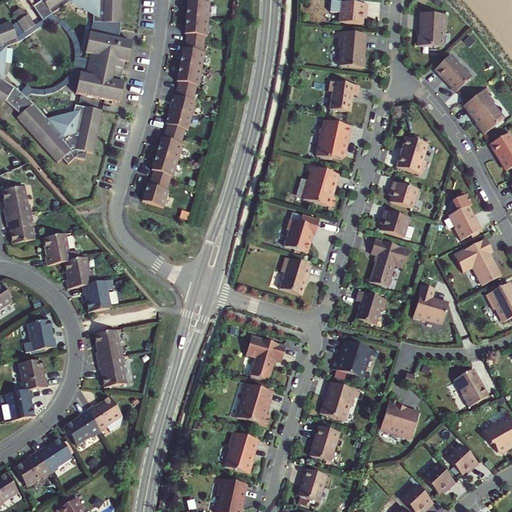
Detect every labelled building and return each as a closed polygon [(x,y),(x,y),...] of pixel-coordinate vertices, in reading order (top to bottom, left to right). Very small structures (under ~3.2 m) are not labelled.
[(33,8),(43,23),(74,1),(78,6),(93,16),(93,24),(94,24),(121,25),(121,0),(40,0),(42,2),(33,8)] [(205,0),(186,0),(186,6),(184,6),(183,22),(205,24),(207,8),(205,8),(205,0)] [(367,5),(340,3),(339,23),(362,25),(362,19),(363,15),(366,15),(367,5)] [(24,6),(12,13),(17,22),(29,15),(24,6)] [(447,16),(420,14),(419,30),(422,30),(421,36),(419,36),(416,36),(416,46),(441,48),(442,32),(445,32),(447,16)] [(17,24),(24,34),(34,27),(27,17),(17,24)] [(205,24),(183,22),(181,39),(183,39),(182,47),(201,49),(202,41),(204,41),(205,24)] [(2,51),(18,45),(10,24),(0,28),(0,106),(2,108),(5,103),(20,117),(17,120),(57,166),(62,161),(67,167),(75,160),(85,163),(86,155),(92,156),(102,113),(75,108),(73,117),(54,122),(50,126),(33,106),(14,89),(0,80),(0,79),(3,75),(4,56),(2,51)] [(94,24),(92,36),(118,42),(121,31),(121,25),(94,24)] [(364,35),(338,33),(338,38),(337,49),(340,49),(339,67),(364,69),(365,58),(363,57),(360,57),(361,51),(363,51),(364,35)] [(75,96),(118,105),(122,85),(119,85),(121,71),(122,71),(123,64),(127,65),(131,45),(118,42),(92,36),(88,36),(84,56),(89,57),(85,77),(80,76),(75,96)] [(201,49),(182,47),(181,54),(179,54),(176,70),(199,74),(202,58),(200,57),(201,49)] [(450,55),(433,71),(443,81),(444,80),(456,93),(470,79),(458,66),(460,65),(450,55)] [(31,56),(25,63),(46,81),(51,75),(31,56)] [(199,74),(176,70),(173,86),(175,87),(174,94),(192,98),(194,90),(196,91),(199,74)] [(358,87),(330,82),(329,92),(332,93),(329,110),(349,113),(352,96),(357,96),(358,87)] [(485,93),(463,107),(472,120),(474,119),(478,124),(476,125),(474,127),(481,138),(502,123),(492,108),(494,106),(488,97),(485,93)] [(192,98),(174,94),(172,101),(170,100),(166,115),(189,120),(193,106),(190,106),(192,98)] [(164,129),(162,136),(180,142),(183,134),(185,135),(189,120),(166,115),(163,129),(164,129)] [(350,128),(323,122),(322,129),(321,129),(319,131),(319,134),(320,137),(315,157),(330,161),(333,159),(341,160),(347,156),(345,153),(343,150),(345,142),(347,143),(350,128)] [(511,138),(509,134),(489,145),(496,157),(497,157),(506,172),(511,167),(511,138)] [(158,143),(153,159),(175,166),(180,149),(178,149),(180,142),(162,136),(160,143),(158,143)] [(427,145),(405,138),(402,148),(404,149),(403,155),(400,154),(396,168),(421,176),(425,162),(422,161),(427,145)] [(150,176),(148,183),(166,188),(168,181),(170,182),(175,166),(153,159),(148,175),(150,176)] [(311,173),(303,201),(333,209),(336,198),(331,196),(329,196),(331,190),(333,191),(337,176),(312,168),(311,173)] [(144,190),(139,206),(161,213),(166,196),(164,196),(166,188),(148,183),(146,190),(144,190)] [(417,191),(392,183),(389,192),(392,193),(390,197),(389,203),(411,210),(417,191)] [(6,206),(3,207),(5,215),(31,210),(30,200),(27,200),(24,184),(3,188),(6,206)] [(467,207),(449,216),(455,229),(454,230),(460,242),(480,231),(475,221),(474,222),(467,207)] [(5,215),(7,224),(9,224),(13,241),(34,237),(31,219),(33,219),(31,210),(5,215)] [(408,219),(383,211),(380,221),(383,222),(382,226),(380,231),(402,238),(408,219)] [(314,237),(318,222),(301,217),(299,224),(288,220),(284,231),(286,231),(287,232),(283,247),(305,254),(308,243),(307,242),(309,235),(313,236),(314,237)] [(46,254),(48,263),(66,260),(81,257),(80,250),(72,251),(68,231),(44,235),(48,254),(46,254)] [(307,255),(313,236),(309,235),(307,242),(308,243),(305,254),(307,255)] [(409,251),(374,240),(370,254),(375,256),(377,257),(375,263),(369,283),(387,288),(387,286),(388,286),(390,285),(391,281),(390,279),(390,278),(393,266),(403,269),(409,251)] [(485,240),(453,256),(462,273),(472,268),(481,287),(500,277),(488,255),(492,253),(485,240)] [(67,277),(69,286),(82,284),(95,281),(93,269),(91,270),(89,255),(81,257),(66,260),(69,277),(67,277)] [(306,281),(310,267),(285,259),(281,273),(284,274),(279,290),(301,297),(304,287),(302,286),(304,280),(306,281)] [(110,278),(95,281),(82,284),(84,294),(86,293),(89,310),(113,305),(109,286),(111,286),(110,278)] [(0,306),(12,298),(0,279),(0,306)] [(511,291),(508,284),(485,296),(493,311),(495,310),(502,323),(511,318),(511,291)] [(431,300),(434,291),(420,287),(417,297),(418,297),(412,319),(424,323),(424,322),(425,320),(433,322),(435,325),(443,321),(448,304),(437,301),(437,302),(431,300)] [(386,300),(358,292),(356,302),(360,303),(355,320),(374,326),(379,309),(383,310),(386,300)] [(25,325),(28,342),(24,343),(25,351),(55,345),(54,338),(51,338),(48,320),(25,325)] [(117,327),(94,331),(97,349),(96,349),(97,358),(124,353),(123,345),(121,346),(117,327)] [(285,348),(251,337),(245,356),(255,359),(250,376),(267,382),(272,366),(274,360),(276,361),(281,362),(285,348)] [(368,355),(370,350),(343,342),(339,355),(341,355),(339,361),(334,360),(331,370),(361,379),(368,355)] [(124,353),(97,358),(99,368),(102,368),(105,383),(127,379),(123,361),(125,361),(124,353)] [(31,388),(48,385),(47,376),(45,376),(42,360),(18,365),(21,381),(20,381),(22,390),(31,388)] [(472,370),(454,380),(463,395),(461,396),(468,408),(488,397),(481,385),(480,385),(472,370)] [(406,374),(403,383),(411,386),(414,377),(406,374)] [(356,392),(330,384),(326,399),(328,400),(326,406),(324,405),(322,404),(319,414),(343,422),(348,406),(351,407),(354,396),(356,392)] [(244,390),(236,418),(266,428),(270,416),(265,415),(262,414),(264,407),(267,408),(271,393),(246,386),(244,390)] [(9,404),(12,419),(35,415),(31,398),(33,397),(31,388),(22,390),(5,394),(7,405),(9,404)] [(94,402),(86,407),(101,430),(109,425),(112,430),(121,424),(121,413),(109,394),(95,404),(94,402)] [(399,403),(389,400),(381,424),(385,432),(396,435),(397,437),(401,439),(403,437),(411,439),(418,414),(403,410),(402,412),(396,410),(397,408),(399,403)] [(93,435),(101,430),(86,407),(78,412),(79,414),(64,423),(77,443),(92,433),(93,435)] [(500,422),(482,432),(489,445),(493,446),(496,453),(504,455),(505,451),(505,448),(511,444),(511,422),(509,417),(507,418),(506,418),(504,417),(500,419),(500,422)] [(380,430),(379,432),(397,437),(396,435),(385,432),(381,424),(380,430)] [(339,434),(317,427),(313,440),(314,441),(309,457),(330,464),(335,447),(335,448),(339,434)] [(259,442),(234,434),(229,449),(232,450),(226,469),(251,476),(255,463),(253,463),(250,462),(252,456),(254,457),(259,442)] [(43,444),(36,449),(51,472),(57,468),(56,465),(71,455),(59,436),(44,446),(43,444)] [(460,445),(445,459),(461,476),(465,472),(468,469),(471,472),(478,465),(460,445)] [(51,472),(36,449),(26,455),(27,456),(14,465),(26,485),(40,476),(42,478),(51,472)] [(436,464),(422,478),(438,495),(442,491),(445,488),(447,491),(455,484),(436,464)] [(327,477),(305,470),(302,481),(303,481),(298,497),(305,499),(317,503),(322,487),(324,488),(327,477)] [(18,489),(6,471),(0,475),(0,504),(3,502),(2,500),(18,489)] [(242,502),(245,486),(220,480),(218,485),(216,497),(219,497),(215,511),(241,511),(243,509),(240,508),(238,508),(239,502),(242,502)] [(415,485),(400,499),(412,511),(420,511),(424,509),(426,511),(433,505),(415,485)] [(305,499),(298,497),(296,503),(303,505),(305,499)] [(83,508),(76,498),(56,511),(82,511),(81,510),(83,508)]
